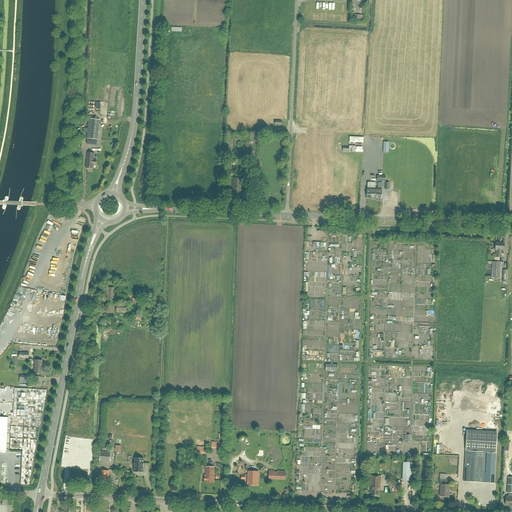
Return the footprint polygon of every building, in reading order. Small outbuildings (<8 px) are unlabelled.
[(97,140),(99,120),(89,119),(87,139),(97,140)] [(96,160),(94,160),(94,154),(87,153),(86,168),(93,169),(93,164),(96,165),(96,160)] [(233,178),(232,188),(234,188),(234,192),(233,192),(233,193),(241,193),(241,186),(242,179),(233,178)] [(366,198),(374,199),(375,188),(375,183),(367,182),(366,198)] [(500,245),(495,244),(495,250),(496,250),(496,258),(501,258),(501,251),(504,251),(504,243),(501,242),(500,245)] [(501,262),(492,262),(492,277),(500,277),(501,262)] [(140,299),(132,298),(132,303),(134,303),(134,306),(137,306),(137,303),(140,303),(140,299)] [(354,344),(344,345),(345,354),(354,353),(354,344)] [(35,360),(34,374),(41,375),(42,361),(35,360)] [(465,455),(463,481),(484,482),(485,457),(485,452),(496,452),(497,432),(466,430),(465,451),(465,455)] [(110,452),(100,451),(100,459),(110,460),(110,452)] [(486,453),(485,472),(494,473),(496,453),(486,453)] [(134,458),(133,472),(143,473),(143,459),(134,458)] [(412,463),(403,463),(402,481),(411,481),(412,463)] [(204,475),(204,481),(205,481),(205,483),(214,483),(214,467),(205,467),(205,475),(204,475)] [(100,470),(100,483),(108,484),(109,471),(100,470)] [(257,485),(258,472),(248,471),(247,485),(257,485)] [(370,476),(370,487),(370,493),(371,493),(371,496),(378,496),(378,491),(380,491),(380,487),(381,487),(381,476),(370,476)] [(448,497),(449,485),(446,485),(446,480),(439,480),(439,484),(440,484),(439,496),(448,497)]
